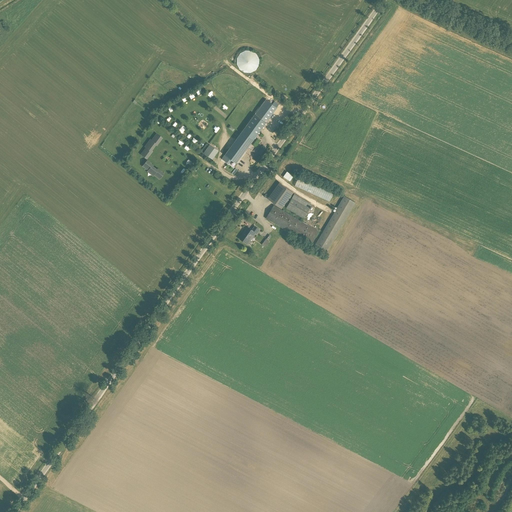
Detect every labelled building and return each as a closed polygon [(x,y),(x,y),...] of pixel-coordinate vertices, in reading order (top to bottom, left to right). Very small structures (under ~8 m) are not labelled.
[(256,65),(257,63),(256,62),(256,60),(255,58),(254,57),(252,56),(251,55),(249,55),(247,54),(246,55),(244,55),(242,56),(241,57),(240,59),(240,60),(239,62),(239,64),(239,65),(240,67),(241,69),(242,70),(244,71),(245,72),(246,72),(248,72),(250,72),(252,71),(253,71),(254,69),(255,68),(256,67),(256,65)] [(236,140),(247,148),(257,134),(279,104),(274,101),(272,104),(266,99),(255,115),(246,126),(236,140)] [(155,144),(156,144),(161,138),(157,134),(152,141),(155,144)] [(147,148),(150,150),(155,144),(152,141),(151,140),(145,147),(147,148)] [(247,148),(236,140),(226,153),(221,159),(228,164),(232,160),(236,163),(247,148)] [(204,153),(212,159),(218,152),(210,146),(204,153)] [(142,155),(146,158),(151,151),(150,150),(147,148),(142,155)] [(142,165),(144,167),(149,170),(151,167),(152,166),(146,161),(142,165)] [(151,167),(149,170),(149,171),(148,172),(153,176),(154,175),(157,171),(151,167)] [(154,175),(160,179),(163,174),(157,170),(157,171),(154,175)] [(287,172),(283,177),(290,181),(293,177),(291,176),(291,175),(287,172)] [(293,186),(329,201),(333,192),(297,177),(293,186)] [(279,183),(268,199),(281,209),(293,193),(279,183)] [(294,194),(286,208),(304,219),(312,204),(294,194)] [(325,253),(355,203),(344,196),(314,247),(325,253)] [(318,231),(274,205),(266,218),(294,235),(292,238),(295,240),(296,238),(297,239),(298,237),(311,245),(318,231)] [(257,234),(260,230),(254,226),(251,230),(248,227),(240,239),(246,243),(251,236),(252,237),(255,233),(257,234)]
